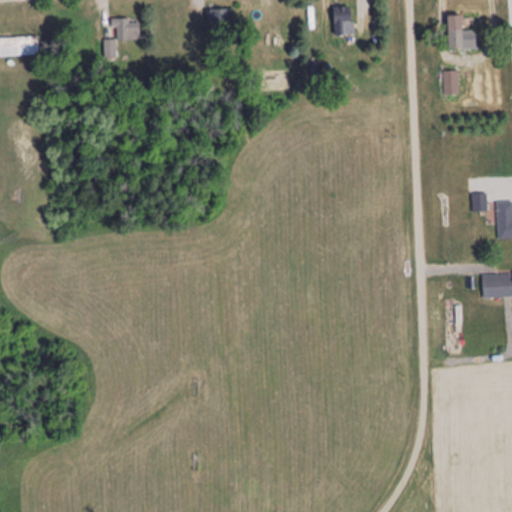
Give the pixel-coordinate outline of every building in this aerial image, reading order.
[(354,8),(335,8),(335,36),(354,36),(354,8)] [(233,11),(207,11),(207,30),(233,30),(233,11)] [(449,16),(449,50),(478,50),(478,31),(464,31),(464,16),(449,16)] [(117,42),(141,42),(141,21),(115,21),(115,41),(105,41),(105,59),(117,59),(117,42)] [(0,57),(39,58),(39,39),(0,38),(0,57)] [(498,241),(511,240),(511,202),(498,203),(498,241)] [(511,274),(483,276),(484,299),(511,298),(511,274)]
